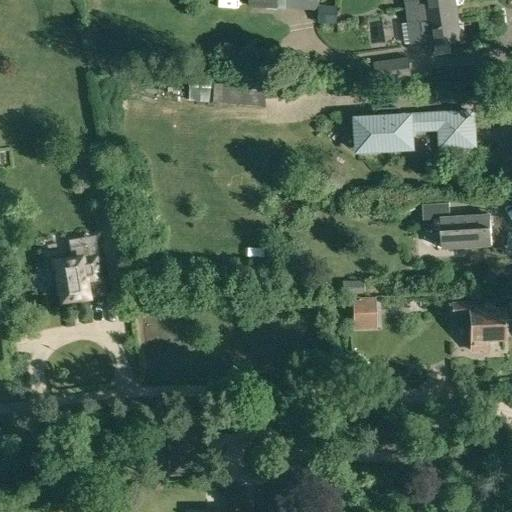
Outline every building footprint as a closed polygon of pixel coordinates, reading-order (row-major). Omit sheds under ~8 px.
[(263,7),(317,10),(317,0),(256,0),(256,3),(264,4),(263,7)] [(434,45),(435,53),(450,51),(449,42),(462,40),(455,5),(459,5),(461,3),(462,0),(403,0),(411,44),(428,42),(429,46),(434,45)] [(318,7),(318,23),(337,23),(337,8),(318,7)] [(373,62),(376,84),(412,79),(408,57),(373,62)] [(189,81),(188,103),(213,104),(214,82),(189,81)] [(336,86),(336,97),(356,96),(355,86),(336,86)] [(390,146),(390,150),(408,149),(408,145),(412,145),(411,125),(421,125),(421,127),(439,126),(441,148),(474,146),(472,113),(399,117),(398,109),(373,110),(374,118),(356,119),(357,148),(390,146)] [(76,160),(80,181),(103,178),(100,156),(76,160)] [(442,232),(443,249),(491,246),(489,215),(450,218),(449,203),(422,204),(423,228),(442,232)] [(49,263),(56,307),(89,301),(87,285),(102,282),(93,236),(66,239),(70,259),(49,263)] [(364,293),(364,280),(342,280),(342,293),(364,293)] [(352,315),(353,330),(377,328),(376,313),(375,297),(352,299),(352,315)] [(467,316),(470,350),(488,349),(487,340),(503,339),(501,308),(492,309),(491,301),(467,303),(467,302),(450,303),(451,317),(467,316)] [(327,318),(327,328),(340,327),(340,318),(327,318)] [(30,356),(51,353),(49,338),(28,341),(30,356)] [(171,433),(171,473),(197,473),(197,433),(171,433)] [(244,511),(245,485),(223,485),(223,511),(244,511)]
